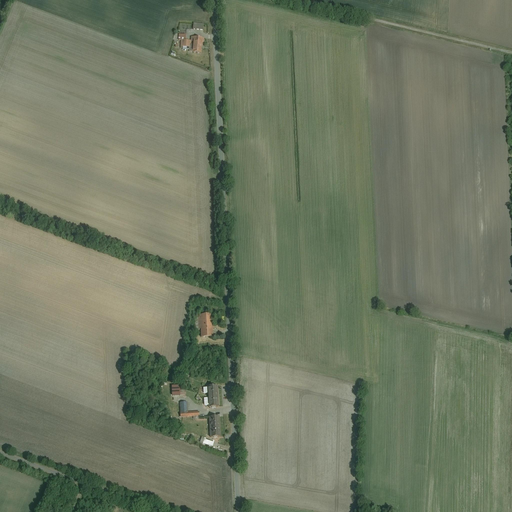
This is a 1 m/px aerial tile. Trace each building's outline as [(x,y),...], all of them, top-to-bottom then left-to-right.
[(204,43),(204,39),(191,38),(190,42),(190,43),(193,44),(192,54),(201,54),(202,43),(204,43)] [(214,314),(198,315),(198,318),(195,318),(196,329),(200,329),(201,338),(213,337),(213,328),(215,328),(214,314)] [(180,385),(172,385),(172,395),(186,395),(186,390),(180,390),(180,385)] [(219,407),(217,385),(207,386),(208,407),(219,407)] [(187,402),(180,402),(181,418),(199,416),(199,411),(188,412),(187,402)] [(221,437),(219,416),(209,417),(210,438),(221,437)] [(212,447),(215,441),(204,438),(202,444),(212,447)]
